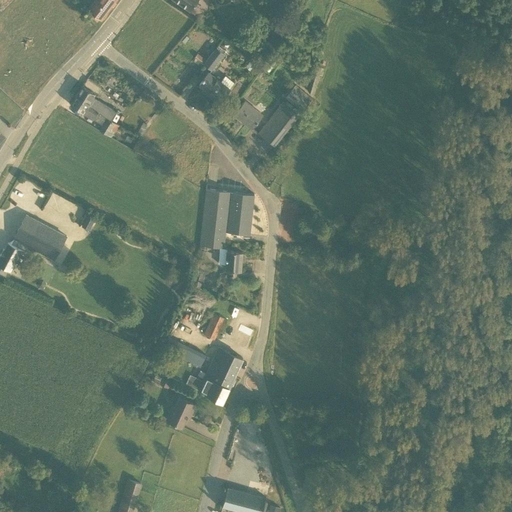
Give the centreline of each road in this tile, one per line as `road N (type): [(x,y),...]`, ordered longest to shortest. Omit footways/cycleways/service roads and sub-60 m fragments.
road 1 (unclassified): [(253,381),(274,228),(266,197),(208,127),(95,41)]
road 2 (tertiary): [(0,163),(95,41)]
road 3 (residential): [(206,511),(235,398),(253,381)]
road 4 (track): [(428,511),(444,484),(451,441),(487,423),(511,424)]
road 5 (residential): [(301,511),(253,381)]
